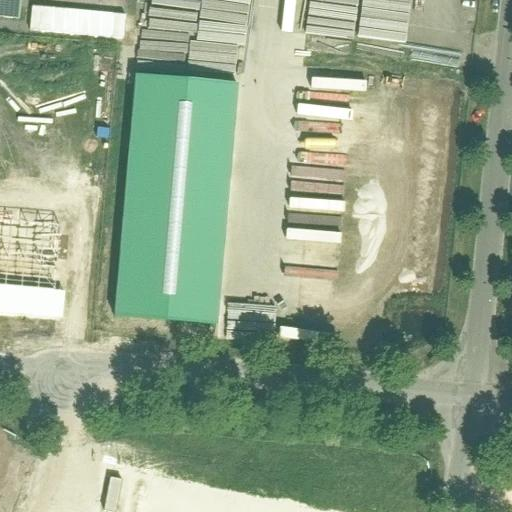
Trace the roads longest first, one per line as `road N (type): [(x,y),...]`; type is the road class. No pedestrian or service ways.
road 1 (unclassified): [(458,390),(64,366)]
road 2 (unclassified): [(507,0),(458,390)]
road 3 (unclassified): [(458,390),(439,511)]
